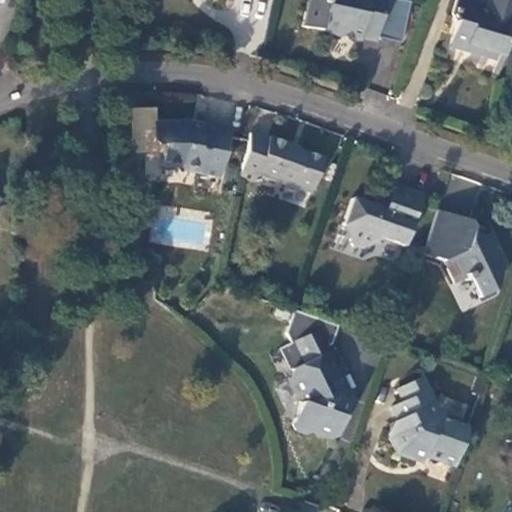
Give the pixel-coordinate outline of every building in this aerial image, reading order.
[(376,40),(384,0),(321,0),(321,2),(311,0),(307,0),(302,26),(342,35),(342,32),(376,40)] [(511,0),(454,0),(450,14),(455,23),(449,44),(501,60),(511,25),(511,24),(511,0)] [(218,177),(230,126),(202,120),(200,130),(186,127),(186,122),(151,122),(152,140),(157,145),(160,145),(160,165),(181,165),(185,170),(218,177)] [(268,139),(249,133),(239,177),(253,182),(256,175),(310,194),(322,158),(286,145),(286,143),(268,137),(268,139)] [(381,239),(403,246),(421,195),(392,185),(389,194),(380,198),(377,208),(350,199),(341,226),(353,230),(349,241),(351,247),(359,250),(381,239)] [(479,296),(493,289),(503,263),(489,233),(480,237),(470,234),(472,228),(474,224),(437,211),(427,238),(440,243),(435,257),(443,261),(454,282),(463,278),(464,280),(470,278),(479,296)] [(422,253),(435,257),(440,243),(427,238),(422,253)] [(153,280),(152,263),(139,263),(140,280),(153,280)] [(329,346),(336,326),(292,311),(284,333),(289,344),(280,349),(290,370),(294,378),(288,380),(299,403),(291,425),(293,431),(305,434),(310,431),(330,439),(336,436),(349,398),(339,377),(345,374),(334,349),(329,351),(327,346),(329,346)] [(396,453),(415,460),(424,455),(453,466),(466,428),(441,419),(420,376),(396,389),(402,401),(390,407),(396,420),(391,422),(386,434),(396,453)]
